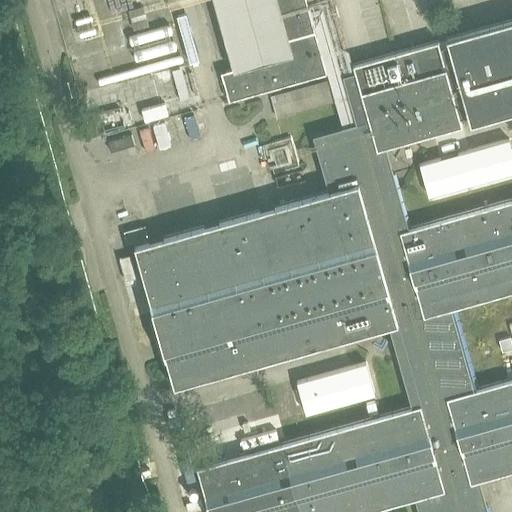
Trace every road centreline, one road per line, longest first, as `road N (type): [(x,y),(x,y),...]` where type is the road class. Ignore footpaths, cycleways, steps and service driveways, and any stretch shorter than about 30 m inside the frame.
road 1 (unknown): [(86,190),(174,511)]
road 2 (unknown): [(183,0),(217,137),(183,163),(86,190)]
road 3 (unknown): [(33,0),(86,190)]
